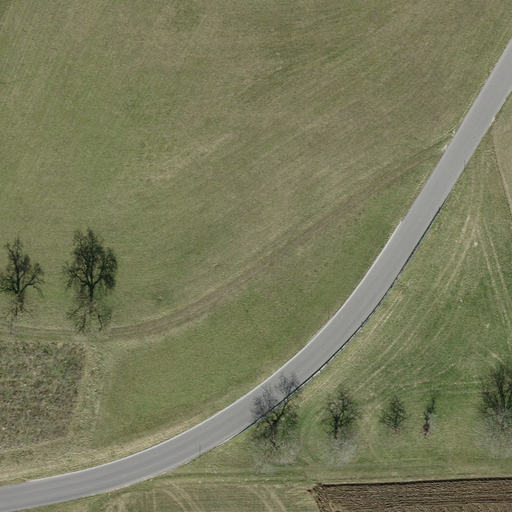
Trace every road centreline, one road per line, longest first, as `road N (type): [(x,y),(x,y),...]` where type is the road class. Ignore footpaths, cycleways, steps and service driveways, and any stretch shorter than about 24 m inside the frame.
road 1 (unclassified): [(511,59),(352,325),(271,397),(178,453),(74,492),(0,503)]
road 2 (track): [(467,135),(194,309),(121,335),(0,328)]
